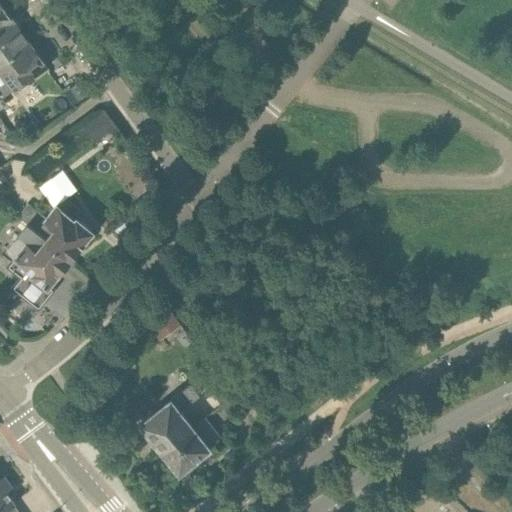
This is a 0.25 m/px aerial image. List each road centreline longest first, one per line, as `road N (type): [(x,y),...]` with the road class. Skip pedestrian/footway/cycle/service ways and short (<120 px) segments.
road 1 (residential): [(2,400),(122,291),(195,201),(50,0)]
road 2 (tertiary): [(511,329),(395,394),(242,511)]
road 3 (tertiary): [(309,511),(511,392)]
